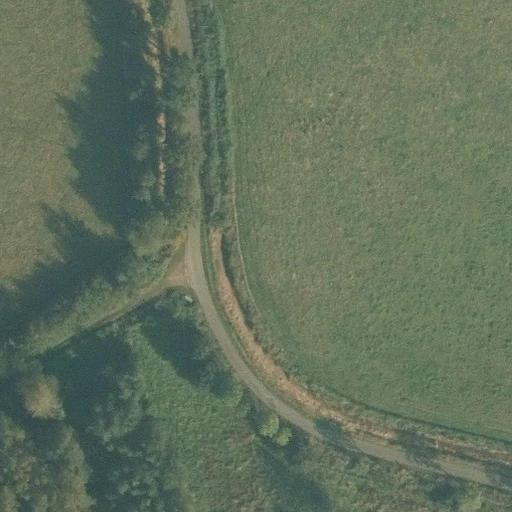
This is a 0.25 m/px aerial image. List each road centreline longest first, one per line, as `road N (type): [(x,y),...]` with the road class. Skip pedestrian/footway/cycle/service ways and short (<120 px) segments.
road 1 (unclassified): [(511,484),(312,430),(236,366),(198,283),(190,80),(174,0)]
road 2 (track): [(195,264),(0,385)]
